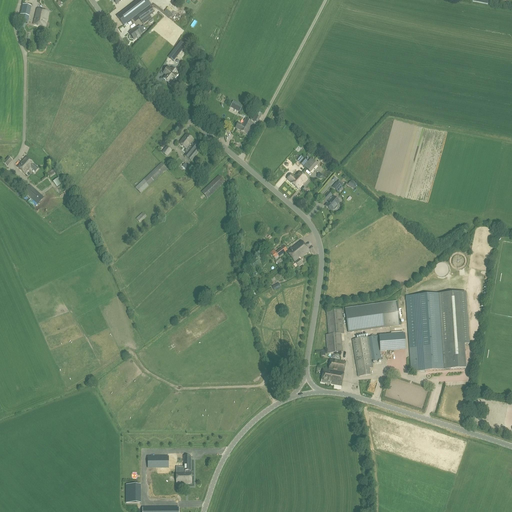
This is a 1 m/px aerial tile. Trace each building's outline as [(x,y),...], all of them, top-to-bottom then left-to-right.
[(139,0),(117,17),(124,26),(151,5),(146,0),(139,0)] [(30,7),(31,3),(25,2),(24,5),(23,5),(19,21),(27,23),(31,7),(30,7)] [(154,21),(150,15),(155,12),(151,7),(146,10),(145,11),(138,16),(144,25),(149,21),(151,24),(154,21)] [(37,9),(33,24),(45,27),(47,28),(48,26),(46,25),(49,12),(37,9)] [(129,34),(134,40),(141,35),(140,34),(144,32),(140,26),(136,29),(136,27),(130,32),(130,33),(129,34)] [(181,52),(176,48),(168,57),(173,61),(181,52)] [(171,69),(168,67),(163,73),(166,75),(163,79),(169,84),(172,80),(173,82),(178,75),(177,74),(177,73),(175,70),(171,68),(171,69)] [(230,108),(240,113),(243,106),(233,101),(230,108)] [(238,123),(235,128),(247,134),(252,123),(245,120),(242,125),(238,123)] [(179,143),(186,149),(188,151),(184,156),(191,161),(199,151),(196,148),(199,144),(196,142),(191,147),(189,145),(193,140),(187,134),(179,143)] [(167,157),(172,151),(166,146),(161,152),(167,157)] [(303,166),(307,161),(300,156),(296,160),(303,166)] [(305,165),(308,168),(315,159),(311,156),(305,165)] [(7,166),(12,160),(9,157),(3,163),(7,166)] [(22,163),(29,170),(31,168),(35,172),(39,169),(26,157),(22,163)] [(320,167),(322,165),(315,160),(308,168),(313,172),(318,166),(320,167)] [(29,170),(22,163),(17,167),(25,174),(29,170)] [(135,188),(140,194),(166,169),(161,163),(135,188)] [(50,177),(57,173),(54,169),(48,173),(50,177)] [(298,181),(303,175),(299,172),(294,177),(291,174),(287,179),(290,182),(292,184),(295,181),(297,183),(298,181)] [(307,179),(303,175),(298,181),(297,183),(295,181),(292,184),(298,189),(307,179)] [(224,182),(219,176),(201,192),(207,198),(224,182)] [(66,188),(60,177),(55,179),(61,191),(66,188)] [(337,183),(333,188),(337,192),(341,187),(337,183)] [(38,205),(44,198),(30,185),(23,191),(38,205)] [(328,203),(325,206),(331,212),(334,209),(334,210),(337,207),(336,206),(339,203),(333,197),(332,198),(330,197),(331,196),(328,193),(322,200),(325,203),(326,202),(328,203)] [(146,216),(145,215),(143,213),(136,219),(140,223),(147,217),(146,216)] [(291,257),(298,266),(301,264),(298,260),(299,259),(309,251),(301,241),(287,252),(291,257)] [(273,250),(270,253),(276,259),(287,250),(284,246),(275,252),(273,250)] [(466,292),(438,295),(406,297),(411,372),(443,370),(466,369),(464,344),(469,344),(466,292)] [(397,301),(345,309),(348,332),(400,325),(397,301)] [(341,309),(326,311),(329,335),(326,335),(328,354),(342,352),(341,334),(344,334),(341,309)] [(380,351),(405,349),(404,334),(379,336),(380,351)] [(373,362),(381,360),(377,336),(369,337),(373,362)] [(368,337),(352,340),(358,377),(370,375),(369,369),(373,368),(368,337)] [(330,359),(329,370),(344,372),(345,362),(330,359)] [(344,372),(329,370),(323,369),(321,382),(341,386),(344,372)] [(176,473),(176,484),(191,484),(191,473),(190,473),(190,471),(191,471),(191,456),(183,456),(184,468),(184,470),(184,473),(176,473)] [(148,457),(148,468),(168,468),(168,457),(148,457)] [(152,497),(167,497),(167,480),(151,480),(152,497)] [(126,485),(126,503),(139,503),(139,485),(126,485)]
